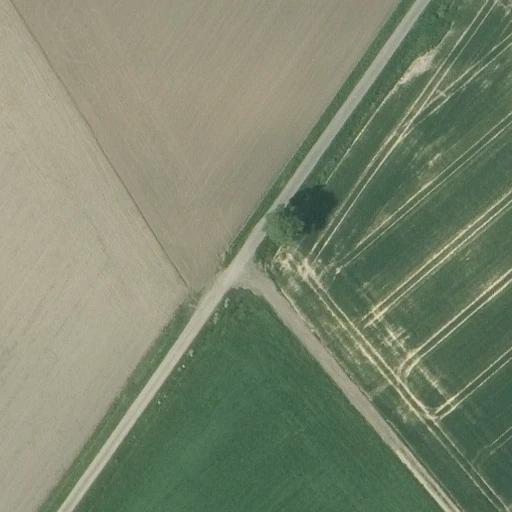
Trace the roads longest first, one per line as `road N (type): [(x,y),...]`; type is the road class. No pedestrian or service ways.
road 1 (unclassified): [(65,511),(425,0)]
road 2 (track): [(238,266),(257,278),(453,511)]
